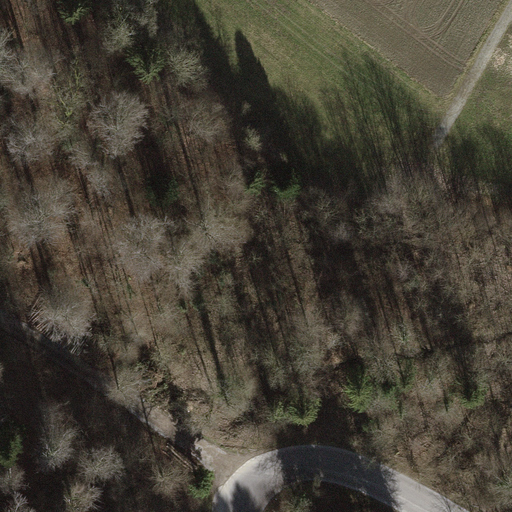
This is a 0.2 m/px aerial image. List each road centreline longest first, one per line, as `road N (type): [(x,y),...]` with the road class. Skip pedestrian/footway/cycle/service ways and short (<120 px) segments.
road 1 (track): [(256,485),(0,313)]
road 2 (tertiary): [(436,511),(366,475),(311,463),(267,476),(244,511)]
